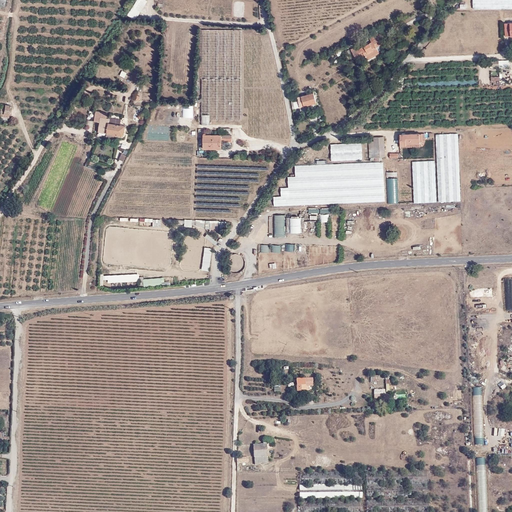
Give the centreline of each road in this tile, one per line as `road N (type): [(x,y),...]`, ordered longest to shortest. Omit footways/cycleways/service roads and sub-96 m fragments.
road 1 (secondary): [(237,284),(377,263),(511,258)]
road 2 (residential): [(237,284),(234,511)]
road 3 (residential): [(432,0),(432,22),(386,88),(295,147)]
road 4 (residential): [(17,304),(10,511)]
road 5 (secondary): [(17,304),(216,288)]
road 6 (residential): [(216,288),(221,248),(295,147)]
